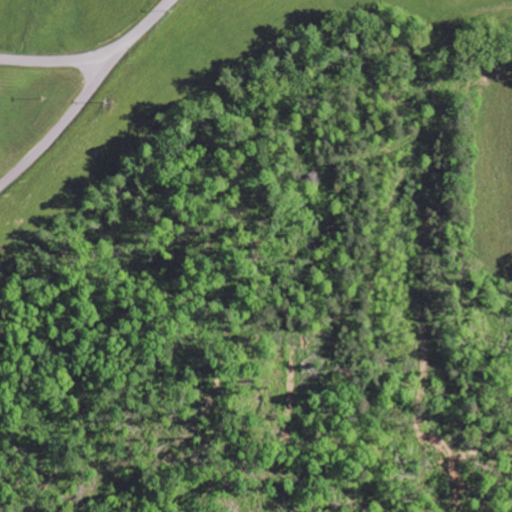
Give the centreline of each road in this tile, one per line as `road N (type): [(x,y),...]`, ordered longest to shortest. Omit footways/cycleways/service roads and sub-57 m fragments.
road 1 (residential): [(171,0),(101,53),(51,62),(0,59)]
road 2 (residential): [(0,184),(60,129),(121,44)]
